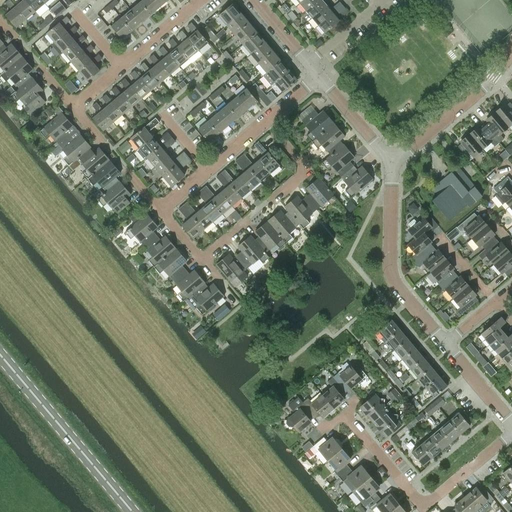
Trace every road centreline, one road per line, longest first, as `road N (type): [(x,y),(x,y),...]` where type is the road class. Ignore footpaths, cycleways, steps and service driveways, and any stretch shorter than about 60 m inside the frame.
road 1 (residential): [(343,412),(421,503),(511,431)]
road 2 (secondary): [(132,511),(0,353)]
road 3 (residential): [(444,345),(389,281),(392,162)]
road 4 (residential): [(72,105),(201,0)]
road 5 (residential): [(392,162),(495,76),(511,52)]
road 6 (residential): [(158,208),(266,117)]
